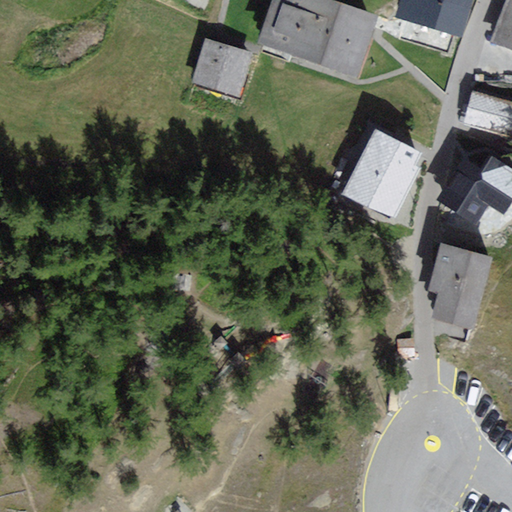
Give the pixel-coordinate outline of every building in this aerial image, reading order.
[(377,16),(333,0),(271,0),(257,43),(358,76),(377,16)] [(472,0),(399,0),(395,17),(461,37),(472,0)] [(511,0),(505,0),(489,42),(511,50),(511,0)] [(254,52),(205,37),(190,83),(238,97),(254,52)] [(511,107),(470,96),(461,126),(511,139),(511,107)] [(421,152),(375,128),(340,195),(393,221),(420,168),(414,165),(421,152)] [(511,201),(511,169),(491,156),(478,176),(458,164),(436,199),(477,224),(488,205),(503,215),(511,201)] [(492,258),(440,243),(427,290),(438,293),(431,317),(473,329),(492,258)]
